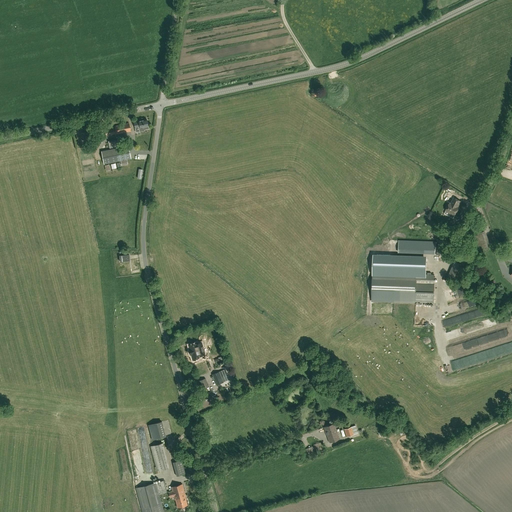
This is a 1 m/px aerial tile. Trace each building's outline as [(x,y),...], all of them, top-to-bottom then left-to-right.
[(149,128),(149,126),(147,119),(139,121),(134,122),(135,128),(139,127),(140,132),(145,130),(145,129),(149,128)] [(115,126),(104,129),(106,136),(116,134),(117,135),(131,131),(129,123),(115,126)] [(101,151),(104,164),(131,158),(129,146),(101,151)] [(455,206),(458,207),(461,201),(454,198),(451,204),(450,203),(449,205),(453,208),(455,206)] [(459,208),(458,207),(455,206),(453,208),(449,205),(448,205),(446,207),(447,208),(446,210),(447,211),(445,214),(453,218),(459,208)] [(444,256),(447,242),(439,240),(436,255),(444,256)] [(372,272),(371,301),(434,303),(434,284),(434,275),(372,272)] [(472,284),(477,292),(482,289),(477,280),(472,284)] [(467,293),(466,289),(454,292),(455,298),(462,296),(462,295),(467,293)] [(197,359),(201,357),(200,354),(198,347),(203,346),(201,342),(197,343),(189,345),(193,360),(197,359)] [(212,375),(216,385),(223,382),(230,379),(225,369),(219,371),(212,375)] [(205,379),(199,381),(202,389),(208,387),(205,379)] [(153,440),(166,438),(164,423),(151,425),(153,440)] [(330,442),(339,439),(334,424),(324,427),(330,442)] [(347,437),(358,433),(355,425),(344,429),(347,437)] [(147,462),(152,461),(146,437),(140,439),(147,462)] [(317,451),(323,449),(321,442),(314,444),(317,451)] [(150,447),(157,472),(170,468),(163,443),(150,447)] [(133,445),(136,466),(142,465),(141,462),(143,462),(140,444),(133,445)] [(305,456),(313,453),(311,447),(303,450),(305,456)] [(156,483),(136,488),(142,511),(163,511),(162,505),(159,495),(167,493),(164,481),(156,483)] [(180,495),(184,494),(182,484),(171,487),(175,500),(181,498),(180,495)] [(181,498),(175,500),(177,508),(187,505),(185,497),(184,494),(180,495),(181,498)]
